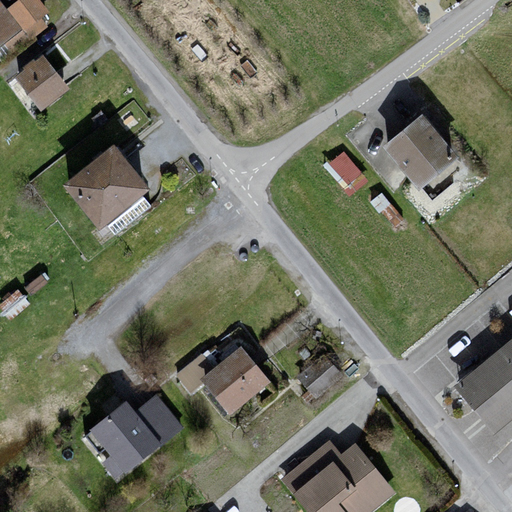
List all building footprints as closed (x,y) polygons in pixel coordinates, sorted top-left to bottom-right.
[(0,11),(0,47),(40,17),(28,0),(17,0),(1,13),(0,11)] [(32,58),(7,77),(29,109),(56,90),(32,58)] [(374,145),(409,190),(447,161),(412,116),(374,145)] [(345,146),(329,158),(352,188),(368,176),(345,146)] [(98,147),(51,187),(89,233),(98,225),(108,237),(142,208),(132,196),(137,193),(98,147)] [(511,339),(455,388),(495,436),(511,421),(511,339)] [(194,381),(222,418),(263,387),(234,348),(207,368),(199,358),(174,376),(184,388),(194,381)] [(314,359),(292,381),(313,403),(336,380),(314,359)] [(76,433),(113,482),(178,430),(150,396),(128,413),(117,402),(76,433)] [(323,442),(274,481),(298,511),(368,511),(387,497),(347,448),(335,457),(323,442)]
